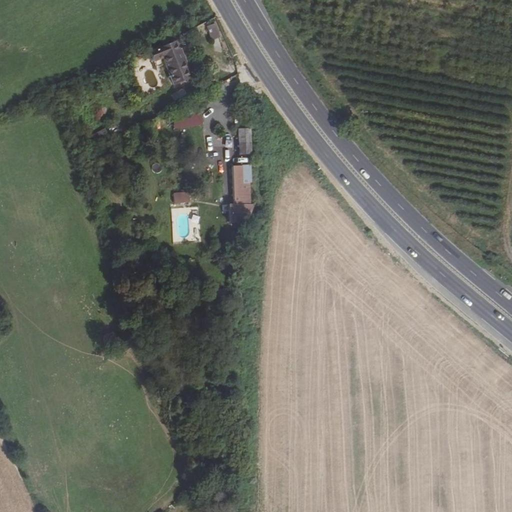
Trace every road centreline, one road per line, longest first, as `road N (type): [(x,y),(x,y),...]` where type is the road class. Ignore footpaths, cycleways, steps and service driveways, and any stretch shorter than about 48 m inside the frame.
road 1 (primary): [(221,0),(291,110),(372,212),(511,334)]
road 2 (primary): [(511,306),(353,155),(243,0)]
